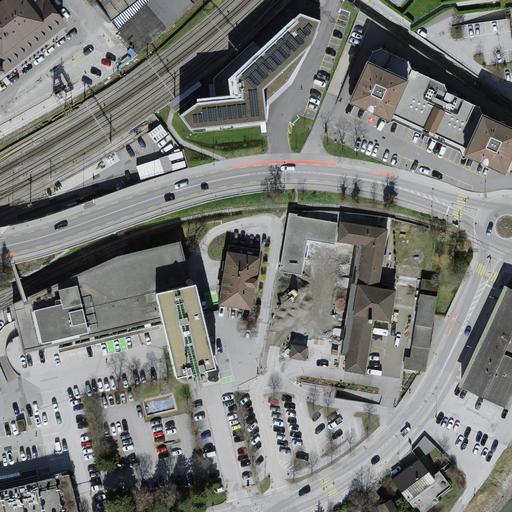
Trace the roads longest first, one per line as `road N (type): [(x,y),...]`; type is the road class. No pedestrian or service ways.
road 1 (secondary): [(386,184),(306,172),(231,176),(0,246)]
road 2 (tertiary): [(266,511),(345,476),(389,441),(423,403),(452,348)]
road 3 (residential): [(70,0),(85,23),(80,41),(0,105)]
